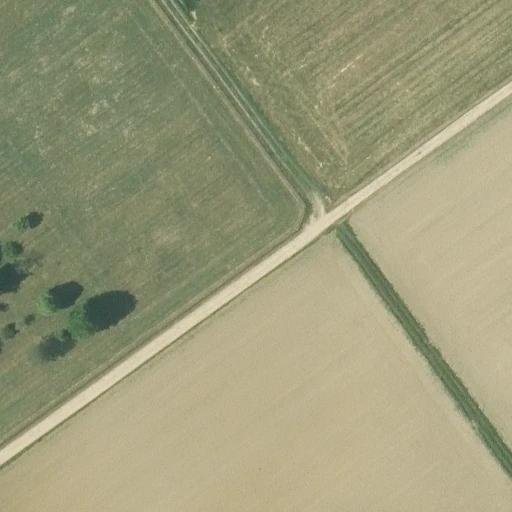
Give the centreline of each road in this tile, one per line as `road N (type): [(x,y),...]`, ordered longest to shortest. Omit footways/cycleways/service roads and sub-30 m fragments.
road 1 (track): [(0,458),(511,89)]
road 2 (track): [(511,469),(164,0)]
